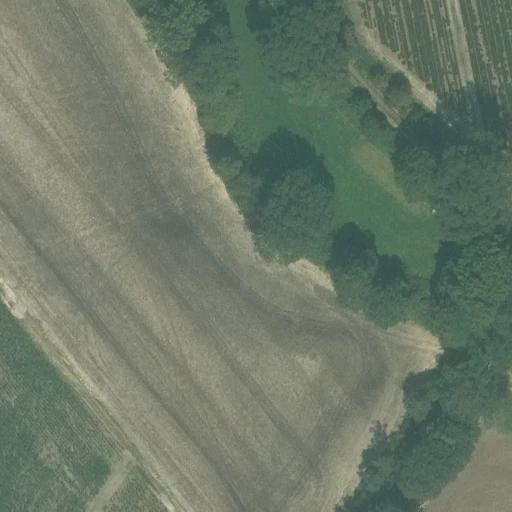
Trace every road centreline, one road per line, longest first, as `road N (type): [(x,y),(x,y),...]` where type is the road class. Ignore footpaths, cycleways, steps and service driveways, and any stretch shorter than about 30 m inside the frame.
road 1 (track): [(0,281),(191,511)]
road 2 (residential): [(388,511),(511,309)]
